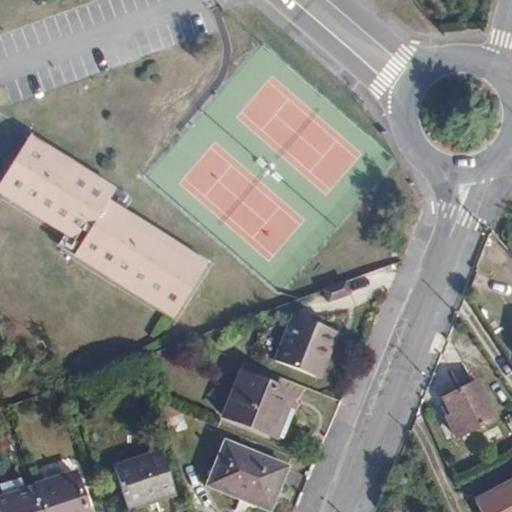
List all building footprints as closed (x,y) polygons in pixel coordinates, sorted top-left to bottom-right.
[(26,142),(21,149),(103,204),(107,197),(26,142)] [(21,149),(0,179),(0,192),(77,246),(72,253),(68,258),(166,321),(193,280),(95,215),(101,207),(103,204),(21,149)] [(77,246),(0,192),(0,203),(72,253),(77,246)] [(197,273),(101,207),(95,215),(193,280),(197,273)] [(166,321),(68,258),(63,266),(161,328),(166,321)] [(339,283),(319,291),(323,303),(343,296),(339,283)] [(272,359),(311,375),(321,349),(327,351),(334,331),(290,313),(272,359)] [(321,349),(311,375),(317,378),(327,351),(321,349)] [(281,438),(300,396),(242,372),(224,414),(281,438)] [(493,420),(475,382),(442,398),(448,414),(443,417),(453,438),(493,420)] [(271,503),(285,467),(226,443),(210,485),(242,498),(244,493),(271,503)] [(178,493),(165,451),(115,467),(128,507),(178,493)] [(87,511),(74,473),(34,487),(35,488),(42,511),(87,511)] [(42,511),(35,488),(34,487),(25,490),(20,477),(0,482),(0,490),(2,497),(0,497),(0,511),(42,511)] [(511,511),(511,480),(473,499),(479,511),(511,511)]
